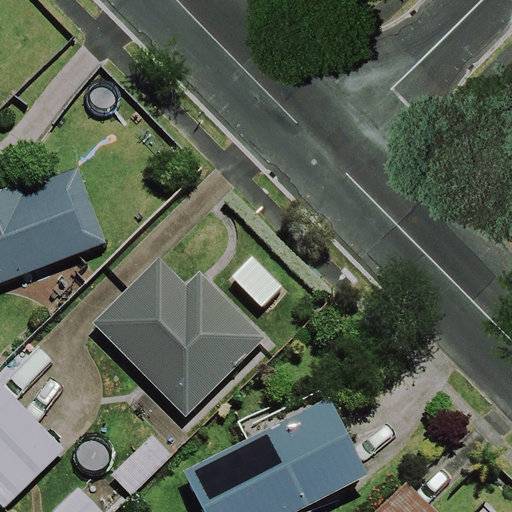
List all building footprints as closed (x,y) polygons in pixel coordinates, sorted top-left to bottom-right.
[(73,175),(0,201),(0,289),(102,253),(73,175)] [(168,279),(160,271),(94,336),(183,426),(264,346),(183,264),(168,279)] [(0,391),(0,511),(3,511),(62,454),(0,391)] [(252,441),(179,472),(195,511),(321,511),(364,494),(321,394),(246,427),(252,441)] [(423,511),(406,494),(388,511),(423,511)] [(93,511),(78,495),(59,511),(93,511)]
